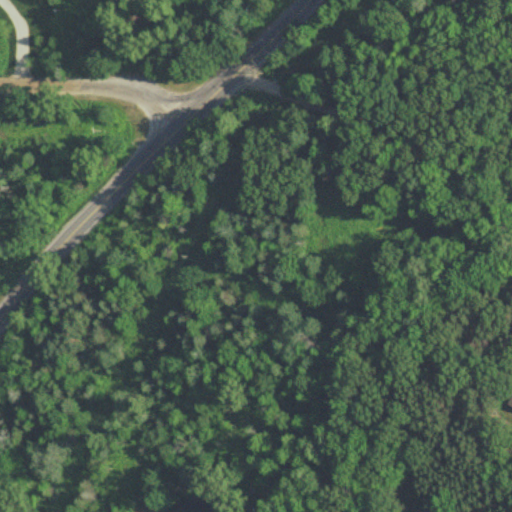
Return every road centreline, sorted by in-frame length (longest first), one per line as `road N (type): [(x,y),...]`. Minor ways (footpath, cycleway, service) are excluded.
road 1 (tertiary): [(0,317),(181,126)]
road 2 (residential): [(0,85),(130,93),(181,126)]
road 3 (tertiary): [(181,126),(308,0)]
